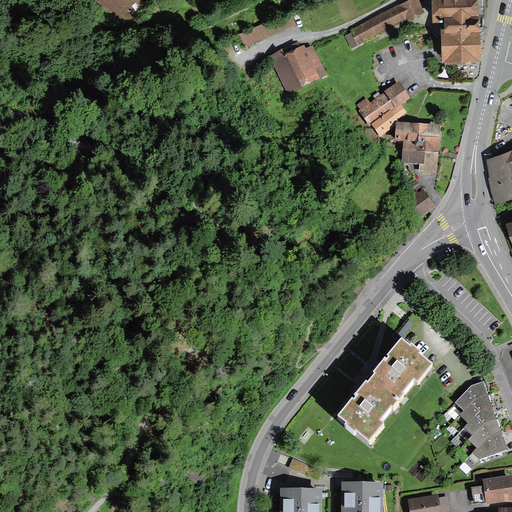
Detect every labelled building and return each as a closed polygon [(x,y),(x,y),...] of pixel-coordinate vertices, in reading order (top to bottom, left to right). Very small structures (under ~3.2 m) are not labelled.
[(407,0),(351,29),(359,44),(363,42),(362,40),(407,16),(409,18),(421,12),(420,9),(424,7),(419,0),(407,0)] [(476,28),(477,27),(483,27),(482,18),(485,16),(484,0),(433,0),(435,29),(444,29),(444,58),(477,58),(476,28)] [(239,34),(245,47),(295,24),(290,11),(239,34)] [(288,93),(314,80),(297,45),(271,58),(288,93)] [(317,67),(322,78),(327,76),(322,64),(317,67)] [(365,100),(357,105),(371,125),(408,100),(399,86),(370,106),(365,100)] [(373,125),(380,134),(395,124),(393,120),(405,112),(401,107),(373,125)] [(398,127),(397,141),(406,142),(417,143),(417,146),(423,147),(424,145),(436,145),(437,129),(398,127)] [(422,170),(433,171),(436,145),(424,145),(423,147),(417,146),(417,143),(406,142),(405,152),(409,152),(408,157),(415,157),(415,161),(422,162),(422,170)] [(499,175),(489,178),(496,198),(511,192),(511,152),(490,161),(494,174),(498,173),(499,175)] [(407,200),(417,215),(429,207),(419,193),(407,200)] [(375,377),(371,382),(398,404),(399,403),(396,400),(400,395),(402,397),(429,365),(419,357),(421,355),(411,347),(410,349),(401,342),(374,376),(375,377)] [(398,404),(371,382),(367,387),(365,386),(338,419),(346,426),(345,428),(354,436),(356,434),(365,442),(392,410),(389,408),(394,402),(398,404)] [(464,412),(475,399),(488,395),(487,393),(488,390),(488,388),(485,386),(483,382),(471,386),(455,403),(464,412)] [(468,424),(480,412),(492,407),(491,405),(493,403),(492,400),(489,399),(488,395),(475,399),(464,412),(460,416),(468,424)] [(472,436),(484,424),(496,420),(496,418),(497,415),(496,412),(493,411),(492,407),(480,412),(468,424),(464,429),(472,436)] [(476,449),(488,436),(501,432),(500,430),(501,427),(500,425),(498,423),(496,420),(484,424),(472,436),(468,441),(476,449)] [(507,451),(501,432),(488,436),(476,449),(472,453),(480,460),(507,451)] [(506,497),(511,496),(511,491),(510,479),(485,482),(488,502),(507,499),(506,497)] [(356,486),(344,486),(343,511),(380,511),(381,486),(356,485),(356,486)] [(295,492),(283,492),(282,511),(318,511),(319,493),(295,491),(295,492)] [(436,499),(436,498),(410,503),(412,511),(447,511),(445,498),(436,499)]
